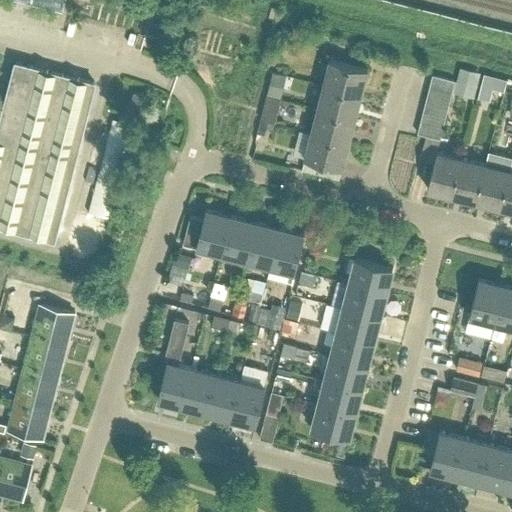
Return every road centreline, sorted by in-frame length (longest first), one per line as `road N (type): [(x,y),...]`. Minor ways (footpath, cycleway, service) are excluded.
road 1 (residential): [(102,414),(189,155),(369,200)]
road 2 (residential): [(374,485),(102,414)]
road 3 (residential): [(374,485),(440,218)]
road 4 (residential): [(369,200),(403,65)]
